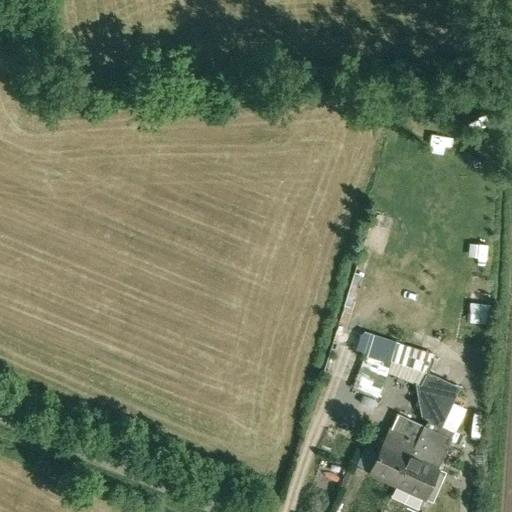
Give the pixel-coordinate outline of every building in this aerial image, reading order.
[(433,359),(396,348),(392,361),(393,361),(428,372),(430,372),(435,359),(433,358),(433,359)] [(392,361),(368,353),(360,373),(384,383),(393,361),(392,361)] [(430,372),(428,372),(422,386),(418,384),(417,384),(424,419),(443,428),(461,388),(430,372)] [(384,383),(360,373),(354,389),(378,398),(384,383)] [(411,420),(404,433),(401,432),(393,448),(411,456),(425,427),(411,420)] [(411,456),(397,485),(425,498),(438,470),(438,471),(453,438),(426,426),(411,456)] [(393,448),(384,443),(370,473),(397,485),(411,456),(393,448)]
